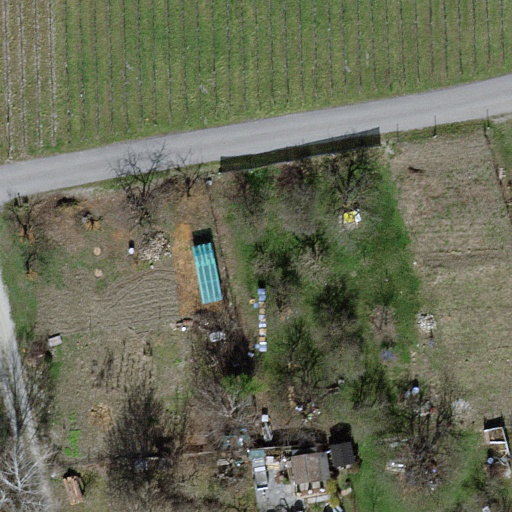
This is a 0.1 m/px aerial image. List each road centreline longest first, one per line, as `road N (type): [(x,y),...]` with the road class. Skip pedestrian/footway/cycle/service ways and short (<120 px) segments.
road 1 (track): [(511,87),(0,193)]
road 2 (track): [(0,356),(38,511)]
